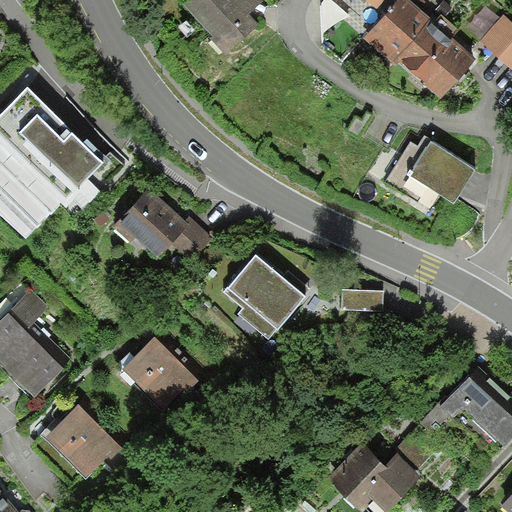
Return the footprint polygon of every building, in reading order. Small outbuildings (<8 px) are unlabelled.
[(213,35),(211,38),(225,54),(260,24),(250,13),(263,2),(261,0),(190,0),(185,5),(213,35)] [(341,59),(398,0),(329,0),(322,10),(324,44),(341,59)] [(410,0),(401,0),(364,39),(395,66),(399,62),(441,100),(459,81),(477,61),(453,40),(460,31),(442,15),(435,22),(415,4),(410,0)] [(480,41),(511,68),(511,23),(503,15),(480,41)] [(0,117),(0,214),(26,238),(61,206),(76,218),(102,193),(88,183),(105,165),(27,91),(0,117)] [(372,116),(361,109),(348,130),(359,137),(372,116)] [(424,205),(432,192),(454,207),(476,175),(431,143),(433,141),(425,137),(419,149),(411,143),(387,182),(424,205)] [(133,230),(155,252),(170,237),(191,257),(213,235),(189,211),(184,216),(149,180),(111,217),(129,235),(133,230)] [(240,313),(269,337),(277,327),(279,329),(306,296),(288,281),(256,254),(225,292),(244,308),(240,313)] [(0,303),(0,361),(34,394),(70,358),(45,334),(32,322),(49,305),(32,289),(16,305),(7,296),(0,303)] [(343,290),(342,309),(383,311),(384,291),(343,290)] [(123,370),(162,408),(184,385),(189,390),(199,379),(156,337),(143,349),(123,370)] [(437,406),(414,431),(428,445),(462,408),(497,443),(499,440),(503,444),(511,435),(511,415),(487,394),(469,377),(439,408),(437,406)] [(86,478),(111,455),(113,457),(122,449),(81,406),(58,428),(52,433),(49,430),(44,435),(86,478)] [(428,445),(414,431),(383,461),(364,442),(326,480),(357,511),(361,511),(366,508),(369,511),(381,511),(385,509),(387,511),(420,478),(416,474),(436,453),(428,445)] [(0,511),(32,511),(18,509),(0,487),(0,511)] [(511,511),(511,496),(502,507),(508,511),(511,511)]
